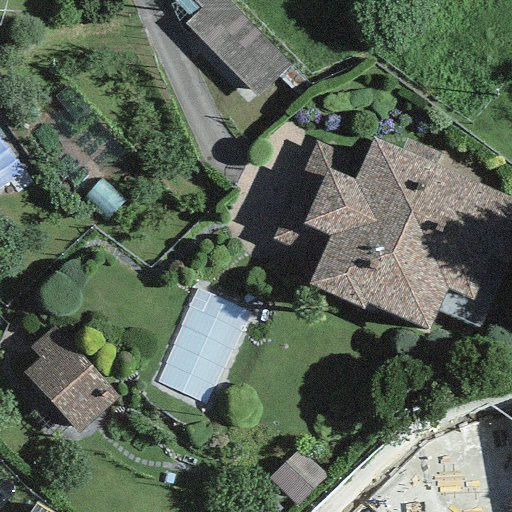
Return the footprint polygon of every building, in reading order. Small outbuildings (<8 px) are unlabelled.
[(291,66),(225,0),(185,0),(180,3),(190,21),(183,28),(258,100),(291,66)] [(0,141),(0,197),(27,179),(0,141)] [(361,165),(315,144),(271,242),(317,263),(305,291),(363,318),(367,309),(430,337),(440,316),(479,333),(511,258),(511,207),(371,145),(361,165)] [(203,297),(161,396),(215,418),(256,320),(203,297)] [(121,402),(55,325),(29,347),(42,362),(24,378),(77,440),(121,402)] [(511,511),(511,417),(456,430),(420,449),(370,499),(374,511),(511,511)] [(327,479),(297,451),(267,483),(296,511),(327,479)]
